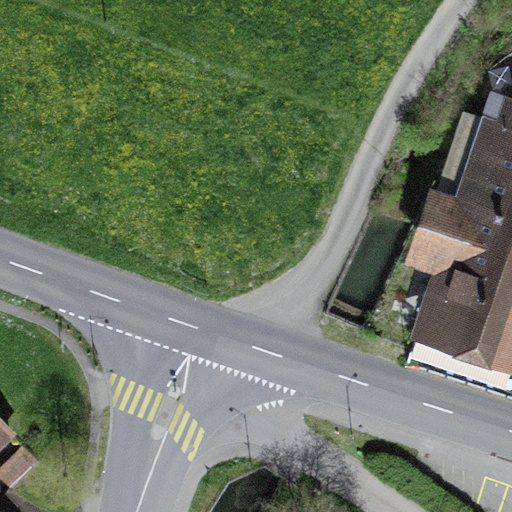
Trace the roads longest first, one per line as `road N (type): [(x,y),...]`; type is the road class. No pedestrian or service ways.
road 1 (unclassified): [(272,353),(381,126),(459,0)]
road 2 (tertiary): [(298,363),(511,430)]
road 3 (unclassified): [(298,363),(280,426),(396,511)]
road 4 (tertiary): [(0,259),(187,326)]
road 5 (tertiary): [(187,326),(138,511)]
